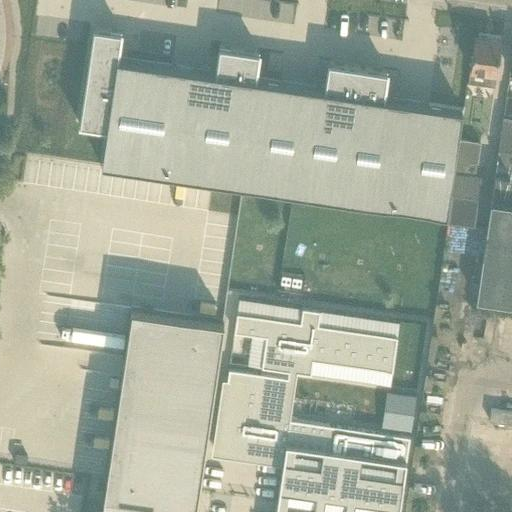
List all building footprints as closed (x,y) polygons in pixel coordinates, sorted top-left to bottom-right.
[(93,27),(79,123),(105,127),(99,164),(444,215),(462,108),(382,96),(386,70),(328,62),(324,88),(254,78),(258,52),(218,46),(215,72),(116,57),(120,31),(93,27)] [(474,37),(469,69),(495,73),(500,41),(474,37)] [(502,115),(502,116),(511,117),(511,96),(505,95),(502,115)] [(495,163),(493,177),(511,180),(511,117),(502,116),(495,163)] [(456,160),(454,172),(474,175),(476,163),(456,160)] [(486,228),(475,300),(511,305),(511,180),(493,177),(486,228)] [(233,332),(229,362),(261,367),(310,374),(389,386),(391,371),(397,336),(399,321),(320,310),(302,307),(238,298),(236,312),(233,332)] [(193,511),(222,320),(130,306),(99,511),(193,511)] [(228,368),(216,450),(256,456),(257,452),(277,455),(288,377),(228,368)] [(386,391),(381,426),(410,430),(415,395),(386,391)] [(397,511),(409,436),(288,418),(274,511),(397,511)]
